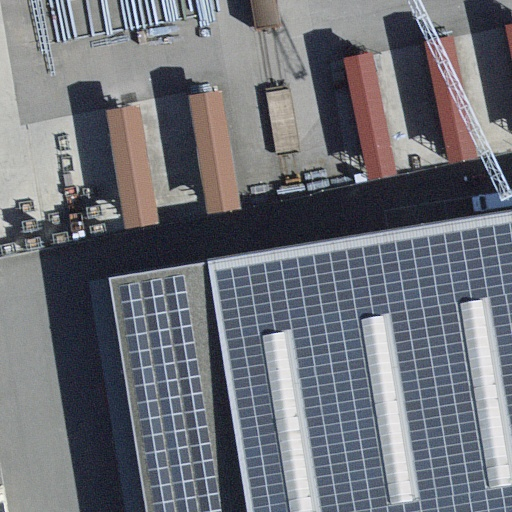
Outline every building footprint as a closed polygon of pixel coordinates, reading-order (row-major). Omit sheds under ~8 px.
[(511,26),(500,29),(511,89),(511,26)] [(447,40),(419,46),(445,169),(473,163),(447,40)] [(369,57),(341,63),(366,185),(395,179),(369,57)] [(211,88),(182,94),(208,216),(236,211),(211,88)] [(129,105),(100,111),(126,234),(154,228),(129,105)] [(511,511),(511,205),(191,257),(233,511),(511,511)] [(233,511),(191,257),(94,273),(132,511),(233,511)]
